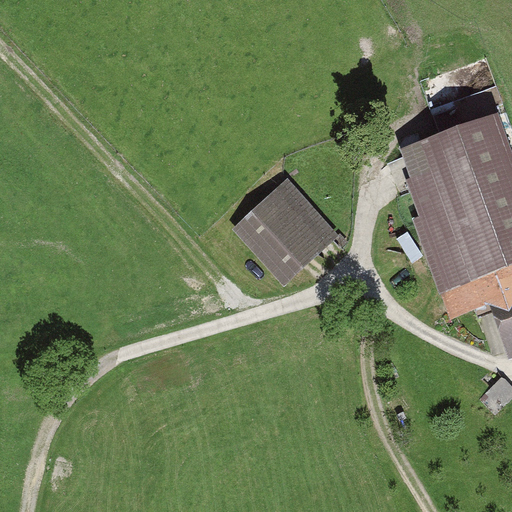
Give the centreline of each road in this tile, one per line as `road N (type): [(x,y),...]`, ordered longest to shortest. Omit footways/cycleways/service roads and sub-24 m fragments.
road 1 (track): [(25,511),(38,439),(65,390),(97,359),(357,278),(430,336),(511,371)]
road 2 (track): [(431,511),(373,397),(371,291)]
